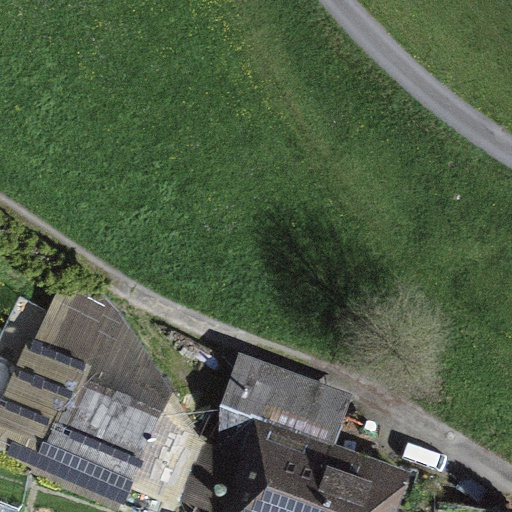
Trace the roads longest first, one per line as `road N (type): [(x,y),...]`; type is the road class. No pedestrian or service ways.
road 1 (residential): [(0,236),(143,318),(425,439),(511,493)]
road 2 (unclassified): [(345,0),(511,152)]
